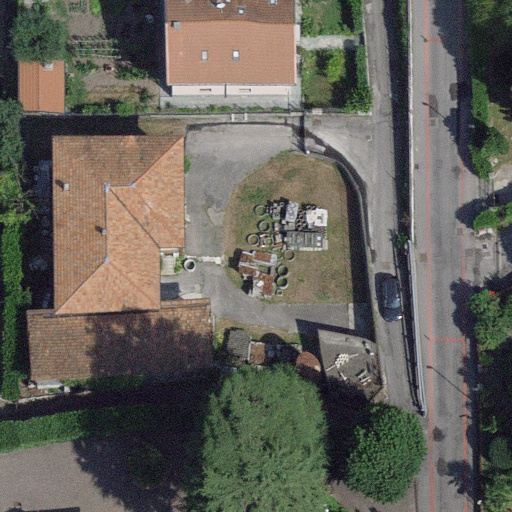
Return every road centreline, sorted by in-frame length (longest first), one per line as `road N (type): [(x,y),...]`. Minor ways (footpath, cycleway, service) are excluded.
road 1 (unclassified): [(458,511),(439,0)]
road 2 (unknown): [(0,450),(333,432),(455,435)]
